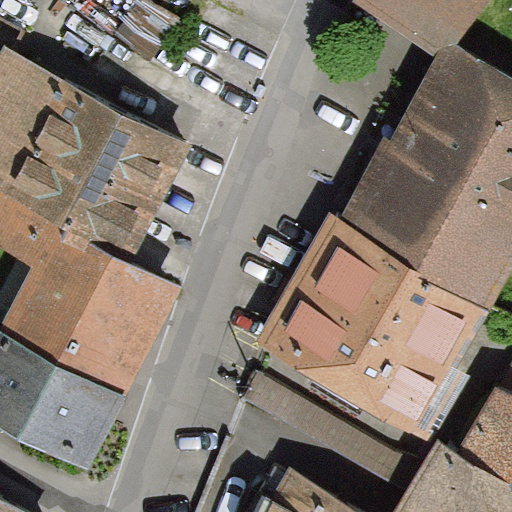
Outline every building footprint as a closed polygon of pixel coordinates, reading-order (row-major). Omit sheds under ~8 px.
[(155,0),(141,0),(118,33),(148,54),(176,13),(155,0)] [(412,0),(458,31),(478,0),(412,0)] [(396,136),(354,220),(483,298),(511,249),(511,75),(463,46),(410,143),(396,136)] [(0,71),(0,178),(69,214),(64,224),(114,250),(171,138),(10,53),(0,71)] [(0,212),(55,241),(64,224),(69,214),(0,178),(0,212)] [(412,418),(483,298),(354,220),(340,212),(270,334),(412,418)] [(114,250),(64,224),(55,241),(9,326),(5,323),(0,332),(0,398),(77,438),(108,378),(104,375),(159,274),(114,250)] [(290,420),(302,398),(264,375),(256,378),(248,397),(290,420)] [(452,439),(434,468),(419,493),(407,511),(366,511),(350,503),(344,511),(511,511),(511,385),(499,381),(462,445),(452,439)] [(302,398),(290,420),(340,448),(355,424),(302,398)] [(386,475),(401,449),(355,424),(340,448),(386,475)] [(401,449),(386,475),(419,493),(434,468),(401,449)] [(344,511),(350,503),(294,472),(282,493),(271,511),(344,511)] [(271,511),(282,493),(264,485),(248,511),(271,511)] [(33,511),(0,493),(0,511),(33,511)]
